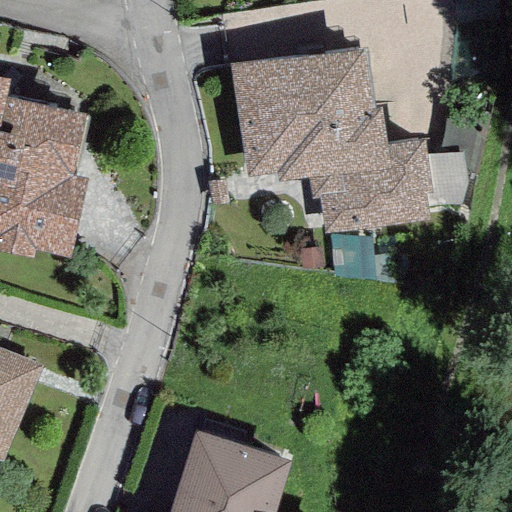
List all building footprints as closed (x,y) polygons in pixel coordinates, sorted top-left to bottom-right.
[(363,103),(355,47),(242,62),(255,159),(283,155),(285,165),(313,161),(316,185),(327,184),(331,213),(417,202),(414,178),(422,177),(419,152),(417,137),(380,142),(374,102),(363,103)] [(0,87),(0,67),(0,66),(0,218),(2,219),(0,226),(0,230),(26,237),(28,227),(62,235),(78,167),(63,164),(76,106),(0,87)] [(417,202),(461,198),(467,174),(462,144),(419,152),(422,177),(414,178),(417,202)] [(303,262),(323,259),(319,239),(299,243),(303,262)] [(0,437),(31,364),(0,350),(0,437)] [(269,511),(258,508),(274,459),(204,435),(178,511),(269,511)]
